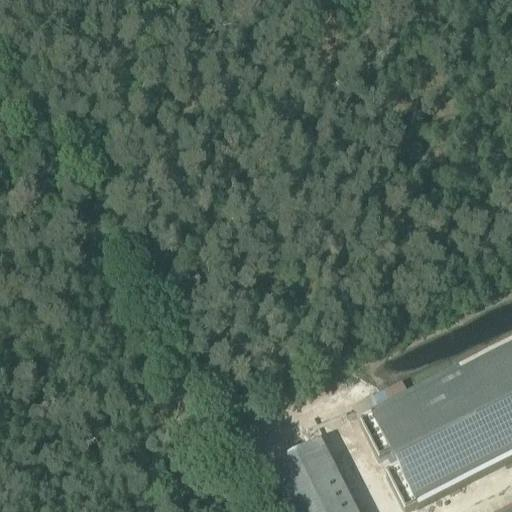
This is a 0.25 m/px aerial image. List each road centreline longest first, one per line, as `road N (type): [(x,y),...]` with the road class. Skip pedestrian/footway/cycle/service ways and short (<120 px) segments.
road 1 (track): [(271,511),(65,104)]
road 2 (track): [(65,104),(273,0)]
